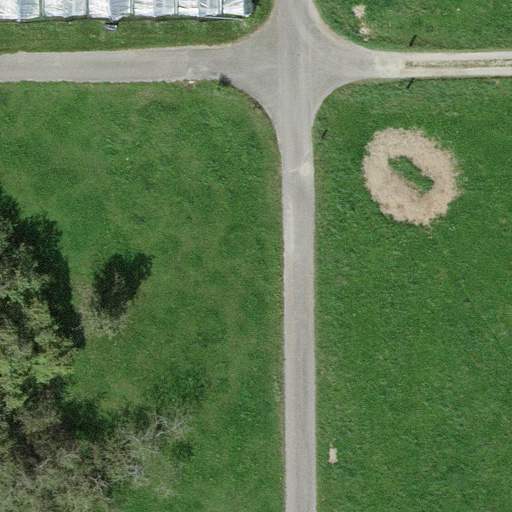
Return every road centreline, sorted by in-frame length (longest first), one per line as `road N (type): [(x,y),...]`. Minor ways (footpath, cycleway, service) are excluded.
road 1 (track): [(0,73),(511,64)]
road 2 (track): [(302,511),(293,67)]
